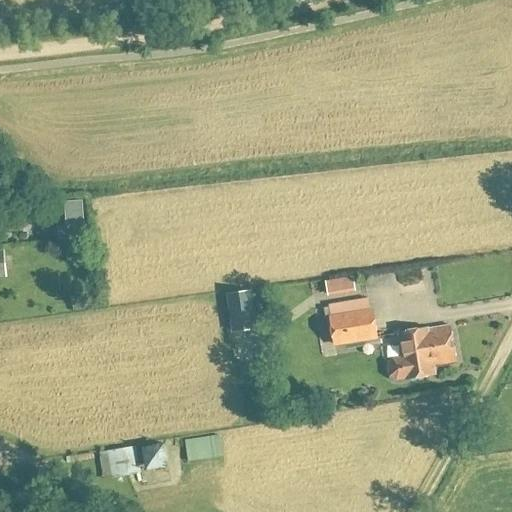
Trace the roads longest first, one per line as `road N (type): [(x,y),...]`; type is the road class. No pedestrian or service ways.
road 1 (track): [(329,0),(197,28),(0,52)]
road 2 (track): [(511,346),(424,511)]
road 3 (track): [(105,511),(44,465),(0,444)]
